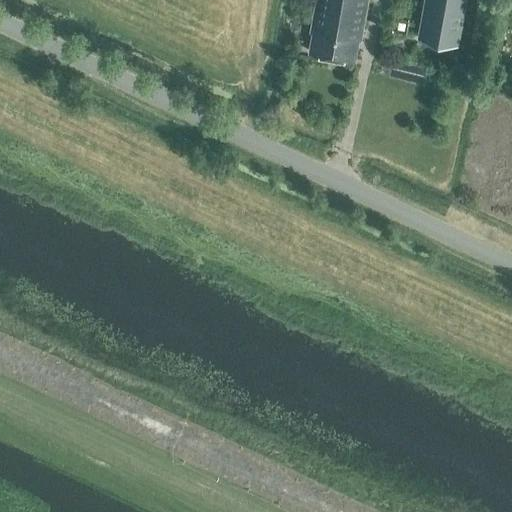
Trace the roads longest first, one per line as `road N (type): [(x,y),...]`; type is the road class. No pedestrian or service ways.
road 1 (unclassified): [(511,285),(0,42)]
road 2 (unclassified): [(324,511),(0,371)]
